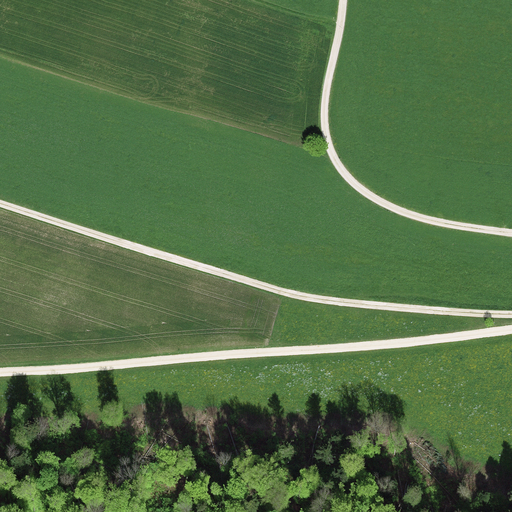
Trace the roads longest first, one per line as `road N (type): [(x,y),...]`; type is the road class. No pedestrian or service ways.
road 1 (track): [(511,313),(316,298),(0,201)]
road 2 (track): [(0,372),(511,328)]
road 3 (track): [(511,232),(408,213),(345,174),(327,142),(324,115),(343,0)]
